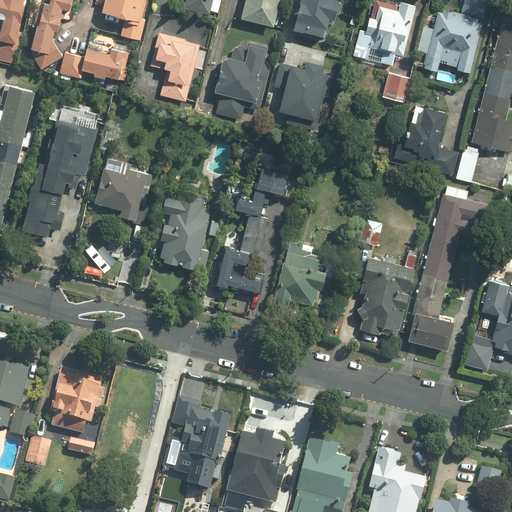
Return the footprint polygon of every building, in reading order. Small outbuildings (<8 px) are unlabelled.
[(0,0),(0,19),(2,20),(0,31),(0,42),(16,46),(25,0),(0,0)] [(49,0),(48,5),(43,4),(42,13),(39,12),(31,51),(42,70),(62,57),(53,41),(55,33),(58,33),(63,10),(69,12),(71,0),(49,0)] [(139,23),(144,0),(104,0),(101,14),(125,20),(121,37),(141,42),(145,24),(139,23)] [(186,0),(185,7),(210,14),(213,0),(186,0)] [(244,0),(241,18),(275,26),(281,1),(287,2),(287,0),(244,0)] [(329,22),(334,23),(339,1),(335,0),(300,0),(293,31),(325,39),(329,22)] [(359,30),(354,56),(392,67),(396,55),(402,57),(417,7),(400,2),(397,11),(380,6),(376,19),(369,17),(365,32),(359,30)] [(437,73),(439,63),(456,68),(455,70),(470,74),(483,20),(439,10),(435,29),(424,26),(418,52),(427,54),(423,70),(437,73)] [(511,122),(508,122),(511,102),(511,16),(501,14),(472,145),(511,153),(511,147),(511,122)] [(159,33),(149,66),(167,72),(160,95),(185,102),(201,45),(159,33)] [(234,44),(231,56),(222,61),(213,98),(219,100),(215,114),(241,120),(245,106),(259,110),(269,71),(264,63),(268,47),(249,42),(247,48),(234,44)] [(109,54),(87,48),(84,58),(64,52),(59,73),(79,79),(81,71),(95,75),(95,78),(105,80),(106,78),(126,83),(129,69),(126,68),(130,52),(111,47),(109,54)] [(284,90),(278,113),(316,122),(329,68),(305,62),(304,69),(280,64),(274,87),(284,90)] [(411,79),(388,73),(382,97),(404,103),(411,79)] [(0,235),(36,93),(9,87),(0,122),(0,235)] [(443,131),(441,131),(446,113),(425,107),(420,126),(410,123),(404,146),(397,144),(393,159),(453,176),(459,153),(439,147),(443,131)] [(86,178),(99,114),(79,110),(76,126),(56,122),(47,165),(37,163),(22,233),(49,238),(51,229),(60,231),(64,213),(59,212),(65,184),(70,185),(69,189),(77,190),(80,176),(86,178)] [(480,149),(464,145),(456,179),(472,182),(480,149)] [(204,172),(202,172),(201,188),(223,190),(225,174),(212,173),(214,157),(206,156),(204,172)] [(134,168),(135,165),(106,157),(94,205),(121,211),(120,218),(135,222),(135,223),(144,226),(149,208),(145,207),(153,173),(134,168)] [(233,264),(245,267),(259,216),(264,217),(267,208),(261,206),(265,194),(284,199),(291,172),(261,164),(251,201),(238,197),(235,210),(248,213),(238,250),(226,247),(216,285),(227,288),(227,286),(257,294),(261,280),(230,272),(233,264)] [(481,223),(485,204),(467,200),(469,189),(447,184),(445,195),(442,194),(407,343),(446,352),(453,324),(439,320),(458,235),(467,237),(471,221),(481,223)] [(164,263),(197,271),(198,267),(206,268),(210,252),(202,250),(210,215),(201,198),(179,194),(177,201),(165,198),(161,212),(169,214),(168,224),(165,224),(160,240),(165,241),(160,259),(165,260),(164,263)] [(382,223),(365,220),(361,244),(378,247),(382,223)] [(290,301),(313,307),(315,302),(318,303),(327,273),(319,271),(319,269),(321,269),(323,264),(319,263),(321,256),(312,254),(312,253),(301,250),(303,244),(289,241),(271,307),(287,311),(290,301)] [(410,249),(405,267),(395,264),(396,259),(385,256),(384,262),(368,258),(359,294),(364,295),(362,307),(357,310),(363,321),(359,331),(379,335),(380,331),(399,335),(414,269),(418,251),(410,249)] [(493,347),(511,352),(511,285),(488,279),(479,311),(497,316),(490,341),(494,342),(493,347)] [(493,348),(471,342),(466,364),(488,369),(493,348)] [(0,426),(8,429),(13,408),(21,410),(30,371),(0,363),(0,426)] [(105,376),(59,367),(51,411),(55,412),(52,427),(84,433),(85,424),(91,425),(94,409),(99,410),(105,376)] [(229,412),(187,402),(181,429),(184,430),(181,443),(186,444),(180,471),(195,474),(194,480),(212,484),(229,412)] [(34,414),(14,411),(10,434),(30,437),(34,414)] [(249,504),(269,509),(270,503),(274,504),(284,466),(279,465),(285,444),(271,440),(272,435),(255,431),(254,436),(241,433),(226,492),(250,498),(249,504)] [(52,442),(32,437),(26,462),(46,467),(52,442)] [(94,443),(70,439),(68,450),(92,454),(94,443)] [(342,511),(343,511),(350,473),(347,472),(350,458),(336,455),(338,445),(308,439),(292,511),(342,511)] [(415,511),(417,503),(419,503),(425,478),(403,473),(404,468),(398,467),(401,454),(377,449),(368,489),(373,490),(368,511),(415,511)] [(500,472),(480,467),(475,488),(495,493),(500,472)] [(0,498),(9,501),(15,479),(0,475),(0,498)] [(483,511),(469,508),(470,505),(448,500),(447,503),(434,500),(431,511),(483,511)]
